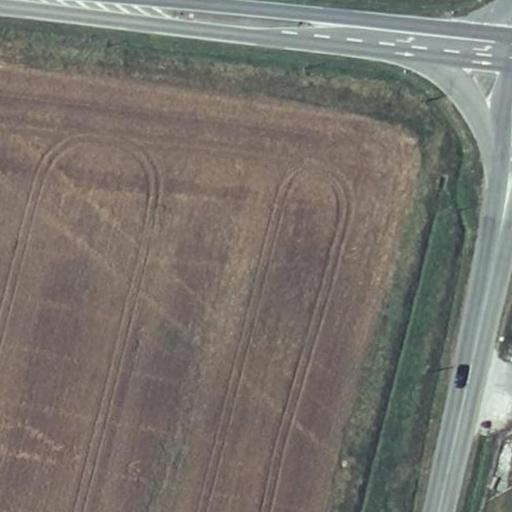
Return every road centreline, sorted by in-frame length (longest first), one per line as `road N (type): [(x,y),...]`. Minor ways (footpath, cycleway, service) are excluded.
road 1 (primary): [(0,6),(402,46)]
road 2 (primary): [(509,35),(164,0)]
road 3 (tertiary): [(494,264),(433,511)]
road 4 (tertiary): [(402,46),(457,75),(497,139)]
road 5 (tertiary): [(497,139),(494,264)]
